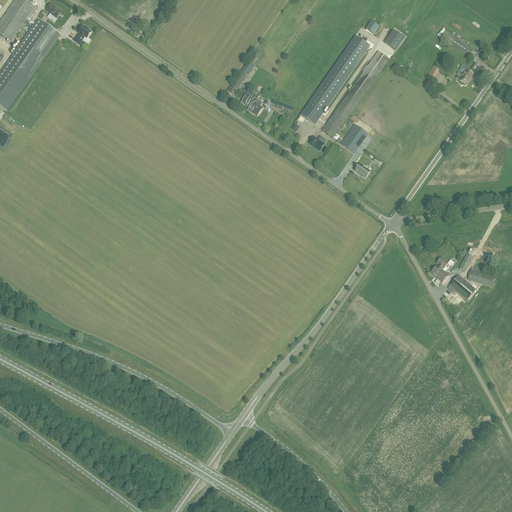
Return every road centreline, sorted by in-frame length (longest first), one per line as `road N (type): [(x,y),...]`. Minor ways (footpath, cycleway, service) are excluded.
road 1 (unclassified): [(390,224),(71,0)]
road 2 (primary): [(266,511),(0,359)]
road 3 (primary): [(231,432),(125,368),(0,325)]
road 4 (unclassified): [(511,439),(390,224)]
road 5 (unclassified): [(242,417),(390,224)]
road 6 (unclassified): [(390,224),(511,51)]
road 7 (primary): [(0,409),(136,511)]
road 8 (primary): [(345,511),(299,460),(242,417)]
road 9 (unclassified): [(390,224),(511,206)]
